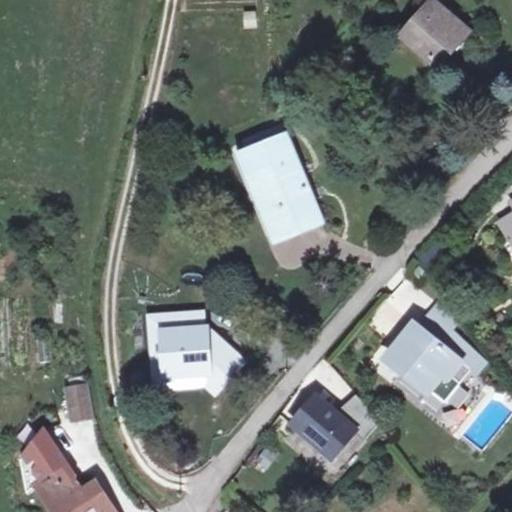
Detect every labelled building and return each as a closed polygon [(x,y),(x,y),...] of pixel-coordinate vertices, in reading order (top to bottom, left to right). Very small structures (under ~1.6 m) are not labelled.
[(437,1),(410,31),(443,61),(471,31),(437,1)] [(283,227),(325,211),(294,130),(252,145),(283,227)] [(210,303),(182,305),(183,324),(211,322),(210,303)] [(210,366),(211,376),(220,384),(247,355),(233,342),(213,343),(211,322),(183,324),(182,305),(157,307),(159,348),(169,347),(171,368),(210,366)] [(446,309),(426,329),(448,350),(457,341),(467,330),(446,309)] [(424,327),(388,363),(403,378),(409,372),(446,408),(486,368),(457,341),(448,350),(426,329),(424,327)] [(169,347),(159,348),(161,379),(211,376),(210,366),(171,368),(169,347)] [(72,383),(74,396),(70,396),(73,417),(95,414),(90,381),(72,383)] [(387,424),(363,396),(347,410),(353,418),(350,423),(341,416),(323,400),(300,426),(338,459),(359,433),(371,443),(387,424)] [(115,511),(100,488),(86,496),(79,486),(43,426),(19,456),(25,489),(35,484),(52,511),(115,511)] [(93,477),(79,486),(86,496),(100,488),(93,477)]
